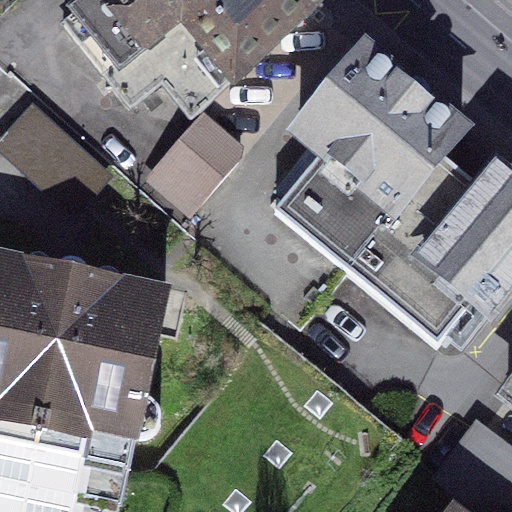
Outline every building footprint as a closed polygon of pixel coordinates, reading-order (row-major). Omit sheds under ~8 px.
[(191,109),(302,0),(97,0),(73,20),(131,93),(164,71),(191,109)] [(346,268),(443,152),(457,136),(358,54),(299,125),(331,152),(280,213),(346,268)] [(194,215),(240,151),(197,120),(150,185),(194,215)] [(457,341),(511,275),(511,186),(491,169),(480,183),(443,152),(346,268),(437,344),(447,332),(457,341)] [(156,291),(0,260),(0,398),(131,424),(156,291)] [(487,511),(504,511),(511,498),(511,444),(470,422),(437,484),(487,511)]
